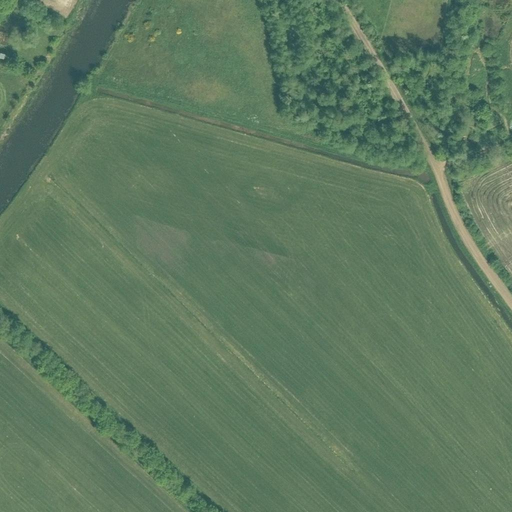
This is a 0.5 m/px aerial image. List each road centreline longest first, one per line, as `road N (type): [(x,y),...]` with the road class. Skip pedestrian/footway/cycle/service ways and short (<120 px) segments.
road 1 (track): [(434,166),(335,0)]
road 2 (track): [(511,306),(472,250),(434,166)]
